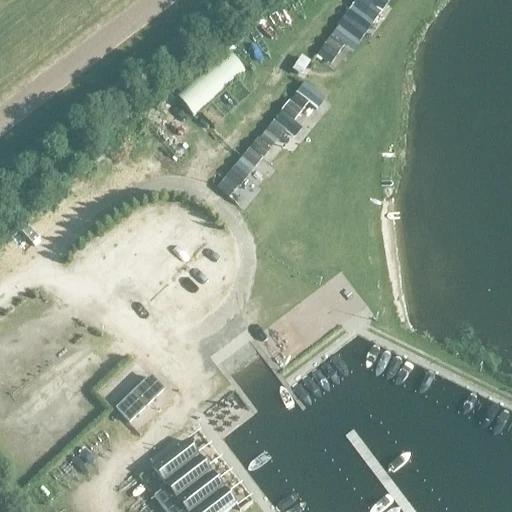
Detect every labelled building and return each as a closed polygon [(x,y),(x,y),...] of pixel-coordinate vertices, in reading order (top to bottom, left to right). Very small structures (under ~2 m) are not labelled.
[(361,16),(368,6),(359,0),(357,0),(351,9),(361,16)] [(353,25),(361,16),(351,9),(344,18),(353,25)] [(346,35),(353,25),(344,18),(337,28),(337,29),(346,35)] [(340,45),(347,36),(346,35),(337,29),(330,38),(340,45)] [(333,55),(340,45),(330,38),(323,48),(333,55)] [(326,65),(333,55),(323,48),(316,58),(326,65)] [(177,99),(192,118),(247,73),(231,54),(177,99)] [(302,86),(294,97),(305,105),(313,94),(302,86)] [(294,97),(286,107),(297,116),(305,105),(294,97)] [(286,107),(278,118),(288,126),(297,116),(286,107)] [(278,118),(269,129),(280,137),(288,126),(278,118)] [(269,129),(261,140),(272,148),(280,137),(269,129)] [(261,140),(253,150),(264,159),(272,148),(261,140)] [(253,150),(245,161),(255,169),(264,159),(253,150)] [(245,161),(236,172),(247,180),(255,169),(245,161)] [(236,172),(228,183),(239,191),(247,180),(236,172)] [(228,183),(220,193),(231,202),(239,191),(228,183)] [(128,424),(161,392),(149,379),(115,411),(128,424)] [(150,470),(165,489),(152,499),(161,511),(227,511),(234,507),(185,443),(150,470)]
